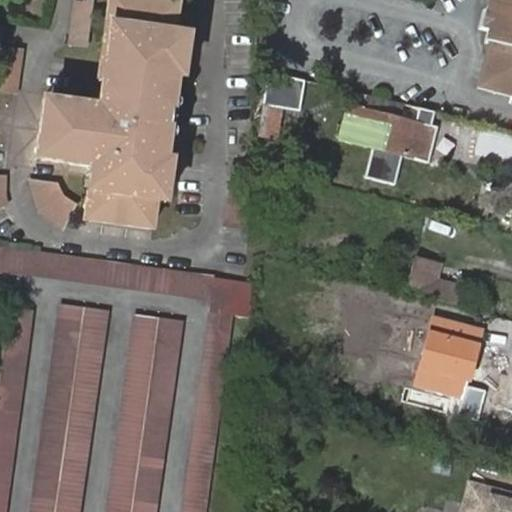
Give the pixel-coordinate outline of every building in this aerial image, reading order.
[(97,101),(77,99),(76,110),(70,110),(64,120),(62,134),(61,138),(65,146),(72,147),(70,159),(87,161),(94,173),(89,215),(148,223),(152,197),(156,197),(161,157),(164,137),(170,92),(173,73),(179,29),(170,28),(174,4),(148,0),(114,0),(102,80),(106,80),(105,92),(97,101)] [(78,0),(72,44),(88,46),(94,0),(78,0)] [(511,0),(488,0),(485,12),(490,13),(511,19),(508,31),(487,26),(484,36),(487,37),(481,61),(475,81),(511,91),(511,0)] [(511,19),(490,13),(487,26),(508,31),(511,19)] [(185,30),(179,29),(173,73),(179,74),(185,30)] [(0,88),(13,90),(18,51),(0,49),(0,88)] [(176,93),(170,92),(164,137),(170,137),(176,93)] [(44,156),(51,95),(44,94),(36,155),(44,156)] [(76,110),(77,99),(51,95),(44,156),(70,159),(72,147),(65,146),(61,138),(62,134),(64,120),(70,110),(76,110)] [(265,99),(259,138),(274,141),(280,102),(265,99)] [(339,144),(405,161),(426,166),(434,130),(414,125),(348,108),(339,144)] [(167,158),(161,157),(156,197),(162,198),(167,158)] [(0,215),(12,213),(6,179),(0,178),(0,215)] [(58,227),(65,234),(78,215),(72,208),(67,202),(62,192),(59,183),(34,180),(36,192),(39,202),(44,210),(48,218),(53,224),(58,227)] [(226,188),(220,229),(252,235),(259,192),(226,188)] [(212,277),(0,249),(0,272),(210,299),(212,277)] [(412,260),(403,294),(452,306),(456,290),(432,284),(436,266),(412,260)] [(229,314),(253,317),(254,282),(212,277),(210,299),(208,311),(229,314)] [(82,511),(107,313),(62,308),(34,511),(82,511)] [(0,511),(1,511),(27,313),(7,310),(0,356),(0,511)] [(203,511),(229,314),(208,311),(181,511),(203,511)] [(130,316),(105,511),(154,511),(179,322),(130,316)] [(482,330),(431,317),(412,390),(463,403),(482,330)] [(432,457),(429,474),(444,477),(448,461),(432,457)] [(511,511),(511,494),(468,483),(459,511),(511,511)]
